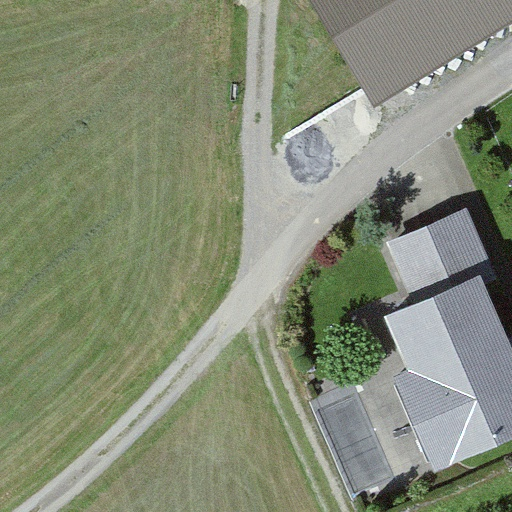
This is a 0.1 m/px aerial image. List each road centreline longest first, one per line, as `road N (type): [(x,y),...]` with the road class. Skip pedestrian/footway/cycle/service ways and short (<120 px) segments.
road 1 (residential): [(38,511),(69,491),(388,150),(511,69)]
road 2 (track): [(335,511),(252,297)]
